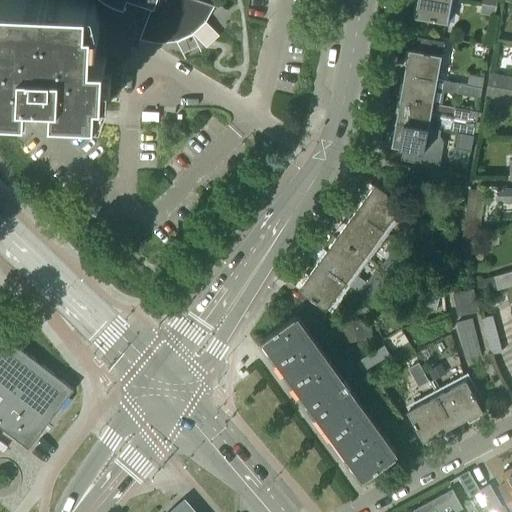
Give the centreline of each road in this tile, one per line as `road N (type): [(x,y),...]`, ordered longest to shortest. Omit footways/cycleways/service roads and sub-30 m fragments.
road 1 (tertiary): [(232,305),(335,137),(362,0)]
road 2 (tertiary): [(158,377),(0,223)]
road 3 (residential): [(370,511),(511,432)]
road 4 (tertiary): [(278,511),(180,394)]
road 5 (tertiary): [(158,377),(103,448),(83,499)]
road 6 (tertiary): [(83,499),(113,480),(180,394)]
